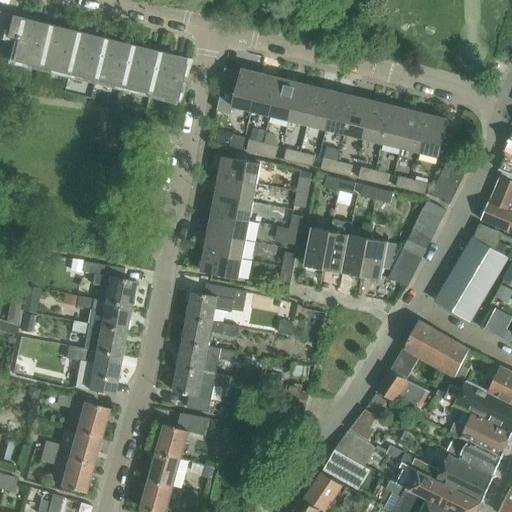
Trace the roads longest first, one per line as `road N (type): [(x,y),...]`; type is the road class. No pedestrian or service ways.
road 1 (residential): [(105,511),(154,337),(210,29)]
road 2 (residential): [(508,108),(210,29)]
road 3 (residential): [(279,511),(410,306)]
road 4 (residential): [(410,306),(508,108)]
road 5 (residential): [(210,29),(86,0)]
